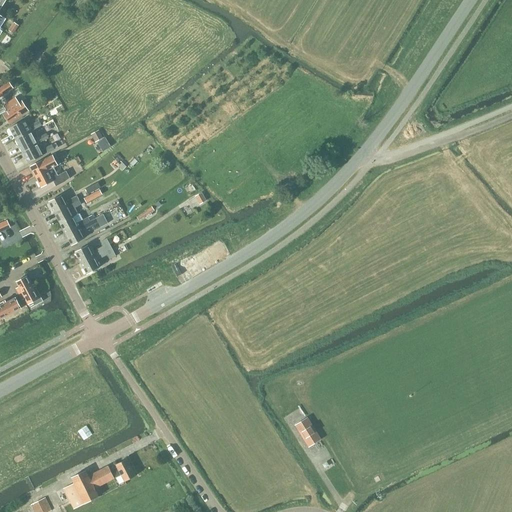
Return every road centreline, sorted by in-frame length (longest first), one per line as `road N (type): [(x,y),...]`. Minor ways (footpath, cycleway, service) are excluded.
road 1 (unclassified): [(102,338),(300,220),(368,154)]
road 2 (residential): [(102,338),(0,154)]
road 3 (unclassified): [(218,511),(102,338)]
road 4 (unclassified): [(368,154),(473,0)]
road 5 (track): [(511,118),(376,159)]
